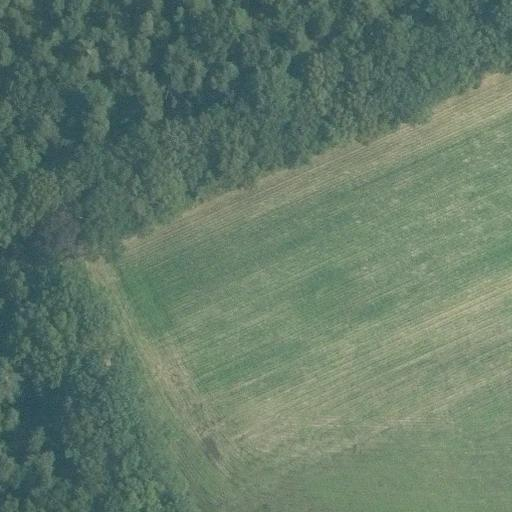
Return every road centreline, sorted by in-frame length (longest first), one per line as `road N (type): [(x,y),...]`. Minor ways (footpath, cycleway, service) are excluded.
road 1 (unclassified): [(22,252),(284,124),(511,25)]
road 2 (tertiary): [(122,511),(22,252)]
